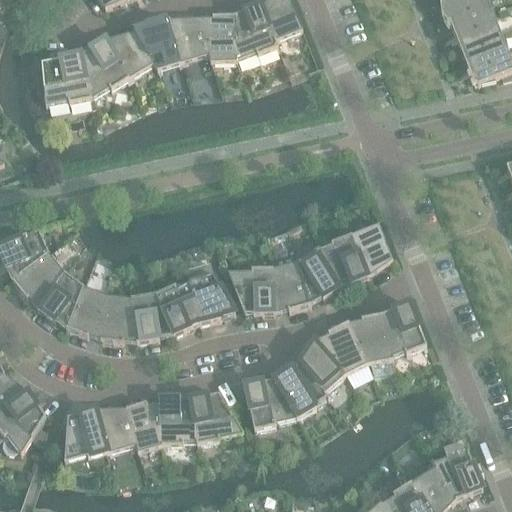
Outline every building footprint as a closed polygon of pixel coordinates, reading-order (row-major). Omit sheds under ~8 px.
[(134,4),(131,0),(94,0),(106,16),(134,4)] [(276,48),(303,37),(288,0),(278,0),(262,12),(276,48)] [(443,20),(443,22),(487,5),(485,0),(447,0),(440,3),(443,12),(441,12),(441,14),(442,16),(442,18),(443,20)] [(447,29),(449,31),(450,30),(454,39),(457,38),(494,23),(487,5),(443,22),(444,24),(445,26),(447,29)] [(276,48),(262,12),(236,23),(236,68),(238,68),(257,60),(258,62),(279,54),(276,48)] [(209,62),(211,69),(236,68),(236,23),(213,23),(213,24),(199,25),(209,62)] [(494,23),(457,38),(454,39),(461,57),(501,41),(494,23)] [(209,62),(199,25),(171,26),(169,26),(182,70),(209,62)] [(158,77),(182,70),(169,26),(148,32),(149,34),(135,38),(155,71),(154,71),(158,77)] [(130,86),(154,71),(155,71),(135,38),(107,47),(130,86)] [(461,57),(463,63),(468,75),(508,59),(501,41),(461,57)] [(112,97),(130,86),(107,47),(83,62),(91,107),(93,106),(92,106),(111,95),(112,97)] [(475,94),(478,92),(501,83),(503,87),(511,85),(511,68),(508,59),(468,75),(475,94)] [(91,107),(83,62),(42,70),(46,113),(48,113),(69,108),(70,111),(91,107)] [(352,242),(369,284),(394,267),(380,231),(352,242)] [(14,289),(50,260),(39,237),(0,254),(0,260),(7,276),(8,276),(14,288),(13,288),(14,289)] [(369,284),(352,242),(332,250),(333,252),(321,257),(319,255),(318,256),(342,295),(369,284)] [(342,295),(318,256),(297,268),(310,312),(312,312),(311,311),(323,305),(323,306),(342,295)] [(274,275),(275,321),(289,317),(289,318),(310,312),(297,268),(294,259),(272,265),(275,275),(274,275)] [(38,316),(65,279),(50,260),(14,289),(28,306),(29,305),(37,315),(38,316)] [(221,293),(214,281),(211,269),(187,275),(190,287),(201,331),(222,326),(221,324),(234,321),(234,322),(236,321),(231,312),(221,293)] [(275,321),(274,275),(252,276),(252,279),(231,279),(229,279),(246,322),(275,321)] [(85,294),(65,279),(38,316),(56,329),(57,328),(67,335),(67,336),(68,336),(85,294)] [(156,301),(174,343),(201,331),(190,287),(189,287),(189,289),(177,295),(176,292),(156,301)] [(236,309),(228,289),(221,293),(231,312),(236,309)] [(103,348),(108,302),(85,294),(68,336),(89,344),(89,342),(101,347),(101,348),(103,348)] [(174,343),(156,301),(132,305),(139,350),(160,347),(160,345),(174,343)] [(132,305),(108,302),(103,348),(124,350),(124,348),(137,350),(139,350),(132,305)] [(383,321),(392,366),(394,365),(393,363),(406,358),(407,361),(427,353),(411,310),(383,321)] [(392,366),(383,321),(362,325),(362,327),(349,330),(349,329),(348,330),(368,371),(392,366)] [(316,347),(346,382),(346,381),(368,371),(348,330),(329,339),(329,341),(316,347)] [(299,372),(330,406),(330,405),(325,400),(346,382),(316,347),(299,372)] [(275,387),(298,426),(317,415),(316,413),(327,405),(329,407),(330,406),(299,372),(275,387)] [(6,381),(0,385),(0,421),(29,400),(6,381)] [(298,426),(275,387),(274,387),(246,393),(255,437),(277,433),(276,430),(297,426),(298,426)] [(32,446),(40,433),(47,423),(29,400),(0,421),(0,437),(5,444),(3,446),(3,454),(8,461),(15,461),(19,458),(20,460),(22,461),(32,446)] [(191,406),(200,451),(220,447),(220,445),(241,441),(243,440),(220,401),(191,406)] [(200,451),(191,406),(162,407),(163,453),(184,452),(184,449),(197,449),(198,452),(200,451)] [(127,415),(140,459),(163,453),(162,407),(148,411),(147,409),(127,415)] [(97,416),(109,460),(136,452),(138,459),(140,459),(127,415),(124,415),(97,416)] [(109,460),(97,416),(68,424),(68,434),(61,434),(54,453),(66,454),(65,470),(68,470),(68,469),(88,463),(89,466),(109,460)] [(46,436),(40,433),(32,446),(41,451),(46,436)] [(432,468),(456,507),(484,496),(467,454),(446,462),(447,464),(435,469),(434,467),(432,468)] [(451,511),(456,507),(432,468),(435,475),(412,489),(425,511),(451,511)] [(425,511),(412,489),(393,500),(395,503),(383,509),(382,508),(381,509),(383,511),(425,511)]
